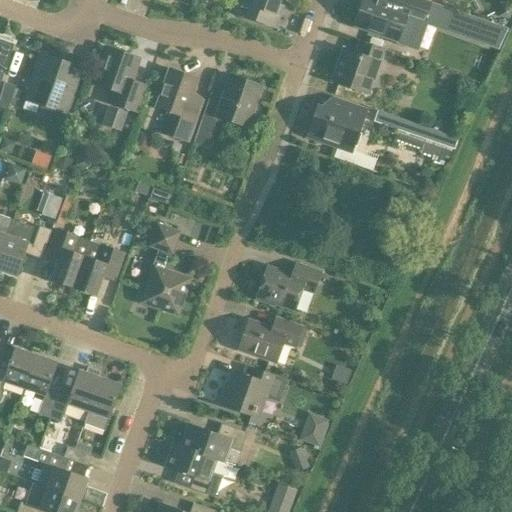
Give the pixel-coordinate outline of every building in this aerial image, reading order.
[(205,0),(195,0),(194,5),(204,9),(207,2),(205,0)] [(281,12),(276,10),(279,0),(241,0),(241,1),(237,0),(236,0),(232,13),(275,28),(281,12)] [(363,0),(354,26),(396,41),(397,40),(410,45),(414,46),(420,29),(422,21),(423,19),(489,41),(495,24),(425,0),(363,0)] [(0,82),(14,44),(0,38),(0,82)] [(359,40),(355,52),(342,47),(336,67),(331,81),(367,94),(373,80),(380,60),(379,60),(383,49),(359,40)] [(147,85),(131,80),(139,58),(107,47),(102,63),(103,63),(96,84),(122,93),(118,105),(137,112),(147,85)] [(26,92),(28,93),(22,109),(35,113),(39,103),(67,113),(79,79),(65,75),(69,63),(40,53),(26,92)] [(162,132),(187,140),(198,110),(186,106),(196,78),(170,69),(156,106),(169,111),(162,132)] [(230,75),(216,115),(247,126),(261,86),(230,75)] [(0,94),(0,105),(7,108),(15,85),(4,82),(0,94)] [(317,107),(307,136),(350,151),(365,110),(345,103),(341,115),(317,107)] [(159,129),(166,112),(155,108),(148,125),(159,129)] [(209,138),(215,119),(202,115),(196,134),(192,144),(205,148),(209,138)] [(0,149),(11,153),(13,146),(10,140),(3,137),(0,145),(0,149)] [(54,168),(68,173),(74,156),(60,152),(54,168)] [(185,156),(178,154),(175,162),(182,164),(185,156)] [(85,171),(89,159),(78,155),(73,167),(85,171)] [(150,200),(154,201),(158,189),(152,187),(148,199),(150,200)] [(0,254),(7,235),(12,220),(0,215),(0,254)] [(7,235),(0,254),(0,269),(16,275),(33,227),(12,220),(7,235)] [(159,249),(154,264),(140,302),(178,315),(191,278),(165,268),(170,253),(172,254),(180,231),(157,223),(149,246),(159,249)] [(39,225),(31,250),(43,254),(51,229),(39,225)] [(48,252),(60,256),(51,279),(74,287),(90,241),(77,237),(77,236),(56,229),(48,252)] [(102,245),(90,241),(74,287),(96,295),(104,271),(115,275),(123,252),(102,245)] [(292,275),(267,266),(257,296),(294,309),(302,288),(313,292),(318,277),(328,281),(330,276),(320,273),(320,272),(296,263),(292,275)] [(276,316),(272,327),(249,319),(238,349),(275,362),(282,343),(295,348),(303,325),(276,316)] [(24,387),(36,354),(15,347),(5,374),(0,372),(0,388),(3,380),(24,387)] [(49,418),(58,393),(47,389),(57,362),(36,354),(24,387),(44,395),(38,413),(49,418)] [(88,366),(86,372),(79,370),(69,397),(58,393),(49,418),(61,422),(67,403),(88,410),(100,377),(98,376),(100,371),(88,366)] [(251,414),(258,396),(260,395),(279,401),(287,379),(264,371),(261,381),(234,372),(228,389),(225,388),(219,403),(251,414)] [(100,377),(88,410),(83,423),(104,430),(110,415),(121,384),(100,377)] [(221,423),(217,434),(191,424),(183,446),(183,447),(213,458),(221,460),(226,447),(240,452),(247,431),(221,423)] [(319,444),(324,432),(304,426),(300,438),(319,444)] [(20,444),(6,439),(4,448),(17,452),(20,444)] [(215,497),(223,475),(227,462),(221,460),(213,458),(183,447),(183,446),(176,443),(168,466),(194,475),(189,488),(215,497)] [(60,468),(64,457),(27,444),(23,455),(35,460),(44,463),(41,471),(34,469),(31,479),(37,481),(36,484),(80,499),(80,498),(87,478),(60,468)] [(68,445),(64,457),(88,466),(92,454),(68,445)] [(306,460),(294,465),(297,473),(309,468),(306,460)] [(44,511),(45,510),(51,511),(75,511),(80,499),(36,484),(34,483),(26,503),(21,501),(16,511),(44,511)] [(285,488),(282,496),(292,500),(295,491),(285,488)] [(193,502),(189,511),(186,511),(163,504),(160,511),(214,511),(215,510),(193,502)]
